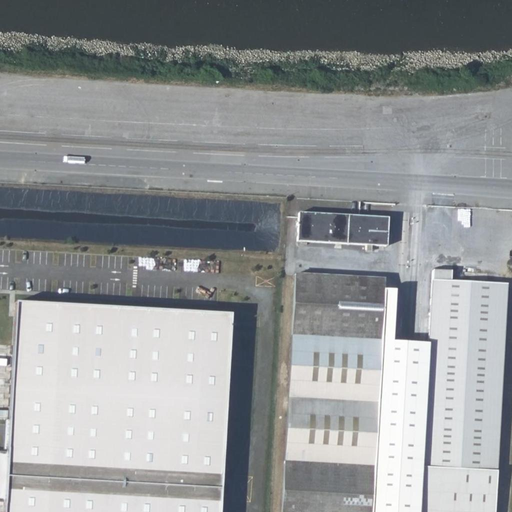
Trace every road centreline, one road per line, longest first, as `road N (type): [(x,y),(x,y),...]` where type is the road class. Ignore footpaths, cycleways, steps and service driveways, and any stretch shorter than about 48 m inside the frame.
road 1 (residential): [(511,188),(0,159)]
road 2 (unknown): [(0,264),(229,275),(255,287),(266,307),(255,511)]
